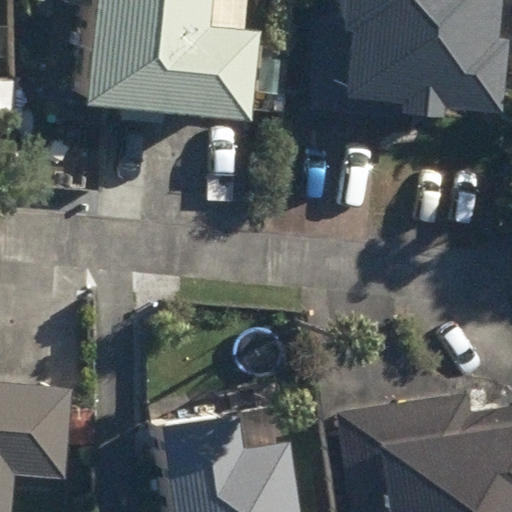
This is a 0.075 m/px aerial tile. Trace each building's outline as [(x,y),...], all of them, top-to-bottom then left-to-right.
[(63,0),(56,91),(218,105),(227,0),(63,0)] [(318,0),(317,8),(307,8),(298,105),(387,114),(387,101),(417,104),(417,95),(476,101),(484,24),(469,22),(471,0),(318,0)] [(272,90),(276,44),(250,41),(246,88),(272,90)] [(0,373),(0,465),(34,468),(41,376),(0,373)] [(338,505),(360,501),(361,511),(511,511),(508,484),(511,484),(511,394),(456,402),(454,386),(324,404),(338,505)] [(273,511),(262,431),(217,437),(212,402),(134,412),(148,511),(273,511)]
